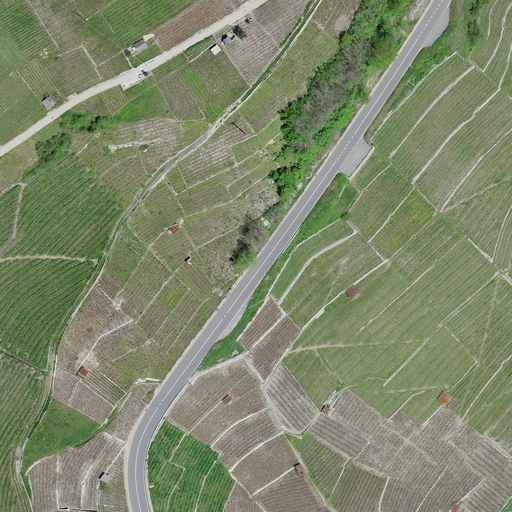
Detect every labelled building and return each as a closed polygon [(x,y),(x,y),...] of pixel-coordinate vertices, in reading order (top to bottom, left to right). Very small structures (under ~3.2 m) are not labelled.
[(223,41),(227,46),(232,43),(228,38),(223,41)] [(144,40),(133,46),(136,52),(147,47),(144,40)] [(218,46),(211,51),(214,56),(221,52),(218,46)] [(180,228),(176,224),(170,228),(174,233),(180,228)] [(358,291),(354,286),(346,291),(351,297),(358,291)] [(87,371),(82,368),(78,375),(83,378),(87,371)] [(452,398),(444,391),(439,399),(446,405),(452,398)] [(232,399),(229,395),(223,400),(227,404),(232,399)] [(111,477),(105,473),(101,479),(107,483),(111,477)] [(459,507),(454,503),(450,508),(455,511),(459,507)]
